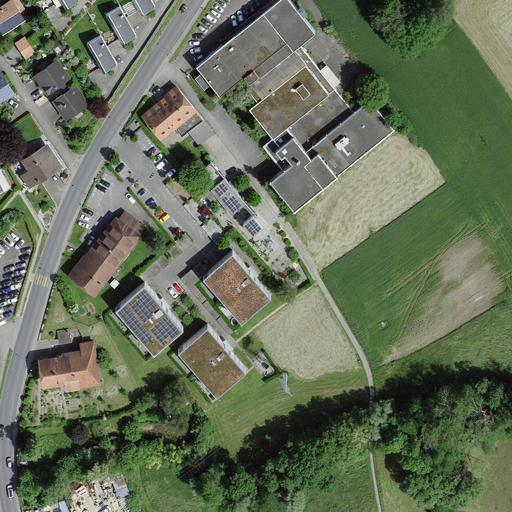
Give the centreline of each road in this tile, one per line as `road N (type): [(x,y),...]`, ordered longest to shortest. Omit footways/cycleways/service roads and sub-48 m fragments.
road 1 (secondary): [(153,61),(95,153),(56,236),(13,379),(4,457)]
road 2 (residential): [(153,61),(179,80),(314,271)]
